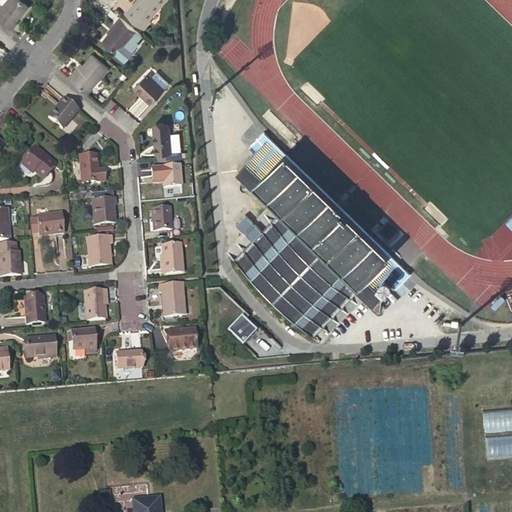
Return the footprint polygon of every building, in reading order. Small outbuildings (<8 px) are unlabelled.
[(6,0),(4,3),(0,8),(0,19),(11,29),(17,23),(15,21),(29,6),(21,0),(6,0)] [(165,0),(138,0),(133,6),(132,5),(125,13),(143,29),(150,21),(149,19),(165,0)] [(136,31),(120,17),(114,23),(116,25),(103,40),(117,53),(136,31)] [(68,78),(87,94),(109,68),(92,54),(83,65),(75,74),(73,72),(68,78)] [(75,74),(83,65),(81,62),(73,72),(75,74)] [(169,83),(157,72),(152,77),(147,73),(133,88),(150,103),(169,83)] [(62,130),(78,111),(63,99),(47,118),(62,130)] [(157,153),(157,160),(181,159),(181,151),(170,152),(168,124),(153,125),(155,153),(157,153)] [(255,151),(237,170),(282,214),(263,233),(261,231),(252,241),(254,243),(236,262),(254,280),(253,281),(255,283),(252,285),(287,319),(290,316),(291,318),(292,317),(310,335),(358,287),(373,302),(391,283),(396,288),(406,279),(264,141),(264,142),(259,137),(250,146),(255,151)] [(34,147),(20,164),(32,174),(33,172),(43,180),(55,165),(34,147)] [(96,155),(78,157),(81,184),(104,182),(103,170),(97,171),(96,155)] [(179,166),(161,167),(163,189),(181,187),(179,166)] [(106,199),(91,201),(93,226),(115,224),(113,206),(115,206),(114,198),(113,199),(106,199)] [(0,241),(9,240),(8,226),(6,226),(5,219),(7,217),(7,212),(5,211),(5,209),(0,209),(0,241)] [(169,209),(151,210),(152,232),(171,231),(169,209)] [(36,217),(36,219),(38,234),(38,237),(63,234),(61,214),(36,217)] [(252,241),(261,231),(244,215),(235,225),(252,241)] [(36,219),(28,219),(29,235),(38,234),(36,219)] [(111,236),(85,239),(88,269),(111,267),(109,245),(111,245),(111,236)] [(15,244),(0,245),(0,277),(20,276),(18,253),(15,253),(15,244)] [(161,246),(162,257),(164,275),(182,273),(180,245),(161,246)] [(184,317),(181,284),(158,286),(159,294),(161,294),(163,319),(184,317)] [(104,305),(102,292),(84,293),(86,321),(105,320),(104,305)] [(42,297),(24,299),(25,326),(44,324),(42,297)] [(246,329),(226,330),(227,355),(248,354),(246,329)] [(93,330),(66,332),(67,343),(71,342),(72,352),(84,350),(85,355),(95,354),(93,330)] [(194,330),(167,332),(169,352),(196,350),(194,330)] [(25,359),(37,358),(47,357),(47,359),(55,359),(54,337),(23,340),(25,359)] [(140,352),(115,354),(116,371),(141,369),(140,352)] [(498,403),(475,405),(481,469),(504,468),(498,403)] [(119,485),(110,486),(110,496),(120,495),(119,485)] [(162,511),(161,497),(134,500),(135,511),(162,511)]
